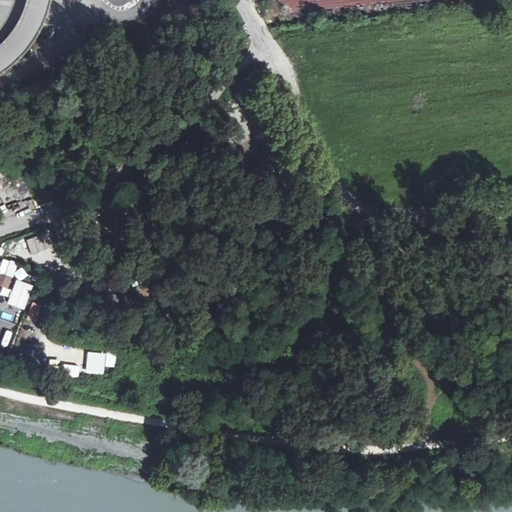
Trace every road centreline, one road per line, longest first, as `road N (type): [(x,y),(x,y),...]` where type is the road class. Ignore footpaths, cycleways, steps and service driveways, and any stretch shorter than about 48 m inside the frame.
road 1 (unclassified): [(236,0),(323,163),(350,199),(372,211)]
road 2 (residential): [(372,211),(448,210),(511,197)]
